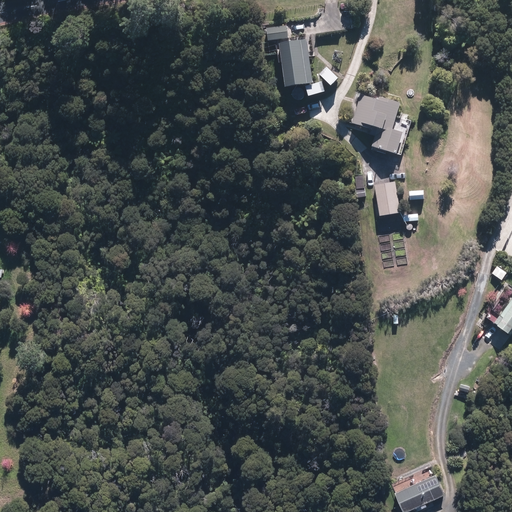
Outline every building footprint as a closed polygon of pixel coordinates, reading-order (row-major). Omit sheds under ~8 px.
[(266,28),(267,41),(287,39),(286,26),(266,28)] [(306,42),(278,45),(283,90),(312,86),(306,42)] [(378,102),(360,95),(350,124),(376,132),(371,148),(394,155),(401,134),(391,131),(399,104),(380,98),(378,102)] [(363,176),(354,177),(355,189),(364,188),(363,176)] [(395,182),(373,186),(379,217),(400,214),(395,182)] [(354,199),(366,198),(365,189),(353,191),(354,199)] [(402,216),(403,223),(418,221),(417,214),(402,216)] [(498,265),(493,272),(503,280),(508,272),(498,265)] [(511,331),(511,298),(493,322),(510,334),(511,331)] [(442,497),(443,496),(434,475),(393,494),(400,511),(410,511),(433,501),(435,506),(444,503),(442,497)]
